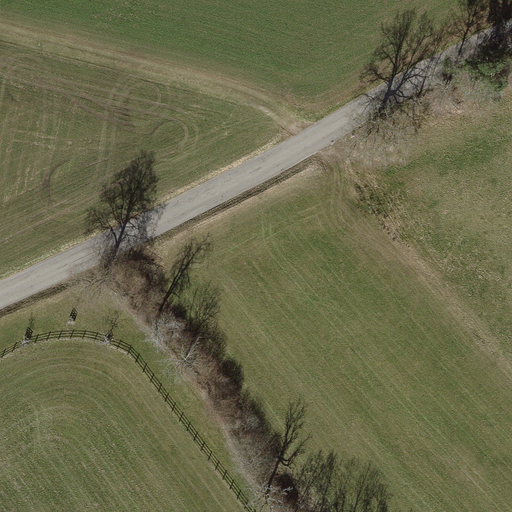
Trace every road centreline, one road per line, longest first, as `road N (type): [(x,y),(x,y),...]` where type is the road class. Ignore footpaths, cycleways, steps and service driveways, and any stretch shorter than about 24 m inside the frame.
road 1 (unclassified): [(0,294),(237,181),(511,33)]
road 2 (track): [(311,141),(249,92),(0,37)]
